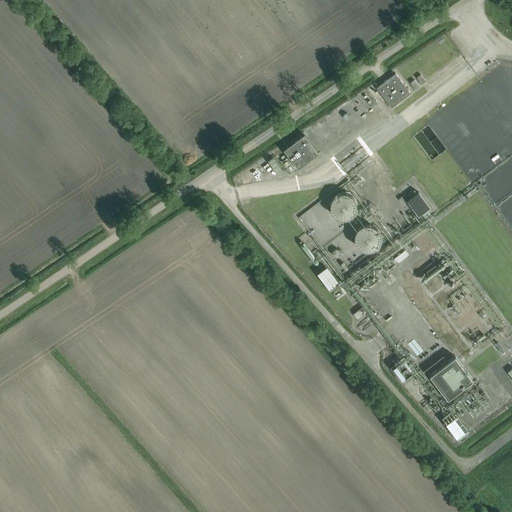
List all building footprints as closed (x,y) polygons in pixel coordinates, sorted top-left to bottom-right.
[(439,80),(460,64),(456,60),(451,63),(450,62),(441,68),(443,71),(436,76),(439,80)] [(376,87),(391,106),(410,92),(395,72),(376,87)] [(421,74),(417,77),(422,83),(426,80),(421,74)] [(415,79),(410,82),(415,89),(419,86),(415,79)] [(304,134),(283,149),(297,167),(317,153),(304,134)] [(439,138),(433,143),(441,153),(448,148),(439,138)] [(332,199),(330,205),(332,212),(337,216),(344,218),(350,216),(355,211),(357,204),(355,198),(349,193),(343,191),(336,193),(332,199)] [(419,215),(430,206),(419,191),(407,200),(419,215)] [(314,206),(301,216),(312,229),(319,223),(315,219),(321,214),(314,206)] [(362,225),(357,229),(354,236),(356,244),(362,249),(369,250),(376,247),(380,241),(380,233),(377,227),(370,224),(362,225)] [(397,256),(400,261),(411,253),(408,248),(397,256)] [(327,265),(317,273),(329,288),(339,281),(327,265)] [(366,311),(362,307),(354,313),(357,317),(366,311)] [(455,356),(430,375),(447,398),(473,379),(455,356)] [(393,366),(403,379),(412,372),(402,359),(393,366)] [(459,438),(471,430),(461,413),(449,421),(459,438)]
